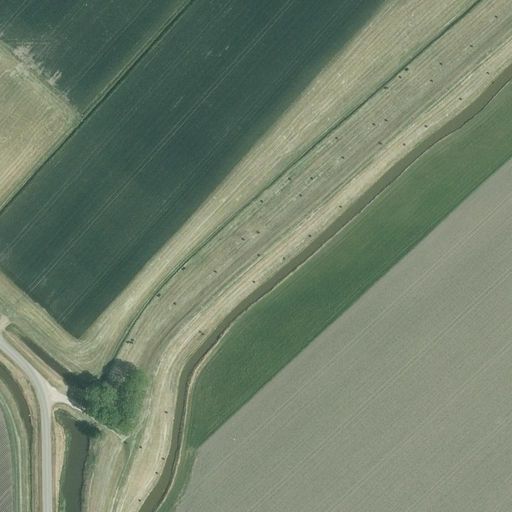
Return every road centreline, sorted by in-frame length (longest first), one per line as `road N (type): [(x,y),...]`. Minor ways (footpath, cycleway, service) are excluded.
road 1 (track): [(511,34),(177,336),(156,367),(136,436),(122,439)]
road 2 (unclassified): [(46,511),(45,398),(0,344)]
road 3 (track): [(114,511),(131,457),(121,437),(63,398),(45,398)]
